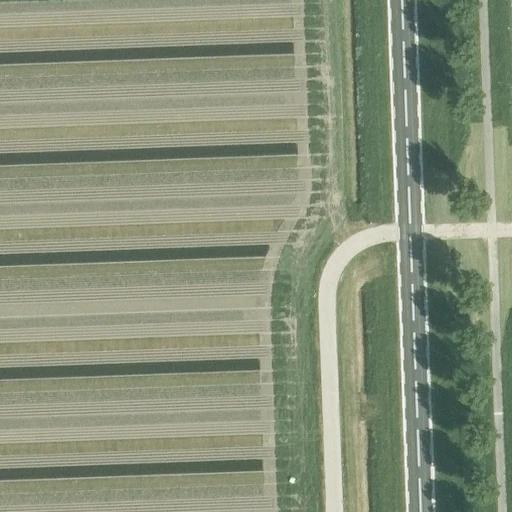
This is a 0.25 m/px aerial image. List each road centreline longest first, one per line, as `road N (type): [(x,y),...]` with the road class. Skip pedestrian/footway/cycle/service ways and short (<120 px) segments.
road 1 (secondary): [(419,511),(401,0)]
road 2 (track): [(333,511),(330,267),(343,250),(383,232),(511,228)]
